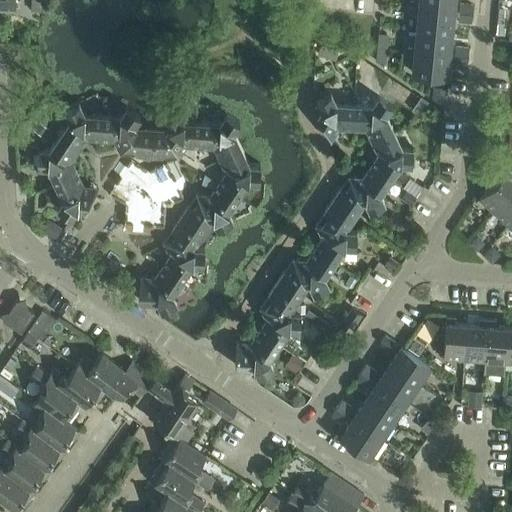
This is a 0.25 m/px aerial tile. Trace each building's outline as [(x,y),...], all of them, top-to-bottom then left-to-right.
[(0,0),(0,9),(8,10),(8,0),(0,0)] [(31,0),(32,10),(43,10),(42,0),(31,0)] [(420,0),(420,7),(453,11),(454,0),(420,0)] [(461,4),(459,20),(471,21),(473,6),(461,4)] [(420,7),(418,30),(451,33),(453,11),(420,7)] [(498,23),(497,33),(501,34),(504,34),(505,28),(505,24),(498,23)] [(418,30),(416,51),(449,55),(451,33),(418,30)] [(320,45),(317,55),(335,60),(338,50),(339,49),(320,44),(320,45)] [(377,47),(377,54),(385,55),(386,48),(377,47)] [(456,47),(455,63),(467,64),(469,48),(456,47)] [(446,77),(449,55),(416,51),(414,73),(446,77)] [(433,86),(432,99),(436,102),(438,104),(444,105),(446,105),(446,104),(448,87),(433,86)] [(318,115),(330,140),(338,128),(352,128),(354,104),(336,103),(331,93),(316,101),(321,110),(318,115)] [(421,96),(412,109),(419,114),(428,101),(421,96)] [(354,104),(352,128),(366,129),(372,142),(394,131),(386,115),(392,106),(378,97),(372,105),(354,104)] [(69,121),(59,135),(79,149),(87,138),(101,139),(102,115),(85,114),(80,103),(64,111),(69,121)] [(102,115),(101,139),(114,140),(121,153),(122,153),(137,131),(134,126),(140,116),(127,107),(121,116),(102,115)] [(166,133),(176,157),(178,157),(186,145),(200,146),(202,122),(184,121),(179,111),(164,118),(169,128),(166,133)] [(202,122),(200,146),(214,147),(220,159),(242,149),(234,133),(240,123),(226,114),(220,123),(202,122)] [(423,120),(422,133),(436,134),(437,120),(423,120)] [(39,121),(33,129),(43,137),(50,129),(39,121)] [(137,131),(122,153),(176,157),(166,133),(169,128),(134,126),(137,131)] [(378,154),(370,165),(371,166),(391,179),(400,164),(412,165),(413,148),(402,147),(394,131),(372,142),(378,154)] [(47,168),(55,184),(56,184),(77,173),(71,161),(79,149),(59,135),(49,150),(38,150),(37,167),(47,168)] [(225,171),(218,183),(238,196),(248,182),(259,183),(260,166),(249,165),(242,149),(220,159),(225,171)] [(360,201),(365,201),(370,211),(385,204),(380,194),(391,179),(371,166),(370,165),(363,177),(348,176),(360,201)] [(479,199),(494,213),(511,193),(511,180),(510,178),(511,176),(511,171),(508,168),(479,199)] [(57,209),(71,219),(77,210),(83,210),(98,187),(83,186),(77,173),(56,184),(55,184),(63,200),(57,209)] [(348,176),(317,223),(318,223),(344,225),(346,230),(365,201),(360,201),(348,176)] [(208,219),(212,218),(217,229),(233,222),(228,212),(238,196),(218,183),(211,194),(196,193),(195,195),(208,219)] [(406,189),(400,198),(411,205),(416,196),(406,189)] [(511,193),(494,213),(509,227),(511,223),(511,193)] [(195,195),(164,240),(192,243),(193,247),(212,218),(208,219),(195,195)] [(52,221),(44,232),(56,239),(63,228),(52,221)] [(322,237),(314,248),(335,261),(344,247),(355,248),(356,231),(346,230),(344,225),(318,223),(317,223),(316,224),(322,237)] [(476,235),(470,242),(470,243),(480,251),(487,244),(476,235)] [(170,255),(162,266),(183,279),(192,265),(203,266),(204,248),(193,247),(192,243),(164,240),(163,242),(170,255)] [(490,246),(482,255),(486,258),(490,262),(492,263),(500,254),(491,245),(490,246)] [(304,284),(309,284),(314,294),(329,287),(324,277),(335,261),(314,248),(307,260),(292,259),(292,260),(293,261),(299,273),(304,284)] [(390,256),(385,264),(394,270),(399,263),(390,256)] [(292,260),(261,305),(262,306),(288,308),(290,312),(309,284),(304,284),(299,273),(293,261),(292,260)] [(157,302),(161,312),(177,304),(172,294),(183,279),(162,266),(155,277),(140,276),(139,300),(157,302)] [(350,275),(345,283),(354,289),(360,281),(350,275)] [(3,320),(6,322),(21,332),(34,312),(16,300),(3,320)] [(297,304),(296,313),(305,313),(305,304),(297,304)] [(266,319),(259,330),(279,344),(288,330),(299,331),(301,313),(289,312),(290,312),(288,308),(262,306),(261,305),(260,307),(266,319)] [(362,315),(352,308),(343,321),(353,327),(362,315)] [(443,358),(464,360),(467,324),(455,323),(455,317),(446,316),(443,358)] [(424,319),(419,326),(421,328),(430,334),(437,324),(429,318),(427,317),(424,319)] [(467,324),(464,360),(485,361),(488,319),(479,318),(478,325),(467,324)] [(488,319),(485,361),(484,374),(504,375),(505,363),(508,327),(496,326),(496,319),(488,319)] [(27,331),(20,341),(30,348),(38,337),(28,330),(27,331)] [(237,341),(235,362),(235,365),(253,367),(258,377),(273,369),(268,359),(279,344),(259,330),(251,342),(237,341)] [(392,349),(395,343),(385,337),(382,342),(392,349)] [(416,338),(408,349),(419,356),(426,345),(416,338)] [(390,365),(417,383),(430,365),(402,346),(390,365)] [(140,396),(148,387),(156,377),(155,376),(132,360),(124,370),(102,353),(94,363),(84,355),(76,366),(106,389),(105,390),(114,397),(115,397),(120,397),(121,396),(128,387),(140,396)] [(292,354),(284,365),(298,373),(305,363),(292,354)] [(10,356),(0,371),(0,372),(1,373),(5,376),(10,379),(13,375),(14,374),(9,371),(10,370),(16,361),(14,359),(10,356)] [(378,383),(405,401),(417,383),(390,365),(378,383)] [(45,389),(37,399),(66,422),(68,420),(80,403),(81,402),(47,377),(48,376),(40,370),(41,368),(37,366),(29,376),(45,389)] [(81,402),(80,403),(90,410),(105,390),(106,389),(76,366),(67,378),(54,368),(48,376),(47,377),(81,402)] [(367,366),(358,379),(367,385),(376,372),(367,366)] [(0,374),(0,373),(0,388),(2,390),(9,380),(0,374)] [(153,421),(174,435),(174,434),(186,442),(193,431),(183,425),(198,402),(185,393),(194,380),(185,374),(174,390),(172,393),(167,400),(153,421)] [(366,401),(393,419),(405,401),(378,383),(366,401)] [(469,390),(468,406),(481,407),(482,391),(469,390)] [(202,402),(229,420),(237,409),(209,391),(202,402)] [(492,393),(491,408),(500,408),(501,393),(492,393)] [(511,394),(504,394),(503,406),(511,406),(511,394)] [(43,418),(34,429),(60,448),(69,437),(73,441),(80,431),(68,420),(66,422),(37,399),(30,409),(43,418)] [(343,401),(334,415),(342,421),(352,407),(343,401)] [(354,418),(381,437),(393,419),(366,401),(354,418)] [(341,437),(369,455),(381,437),(354,418),(341,437)] [(27,439),(19,449),(45,469),(54,457),(58,460),(65,452),(60,448),(34,429),(22,420),(15,429),(27,439)] [(196,480),(195,481),(207,490),(209,488),(214,480),(197,468),(206,455),(186,442),(174,434),(174,435),(159,456),(164,460),(164,459),(196,480)] [(0,449),(12,458),(4,469),(30,488),(39,477),(43,481),(50,472),(45,469),(19,449),(7,440),(0,448),(0,449)] [(150,480),(168,492),(195,510),(198,511),(205,503),(188,491),(195,481),(196,480),(164,459),(164,460),(150,480)] [(0,499),(16,511),(19,511),(35,492),(30,488),(4,469),(0,466),(0,499)] [(320,511),(352,511),(364,495),(331,472),(315,496),(298,484),(292,493),(320,511)] [(214,480),(209,488),(218,494),(224,486),(214,480)] [(269,491),(262,502),(273,510),(280,499),(269,491)] [(193,511),(195,510),(168,492),(160,504),(155,501),(149,510),(151,511),(193,511)] [(302,511),(320,511),(292,493),(287,501),(302,511)]
